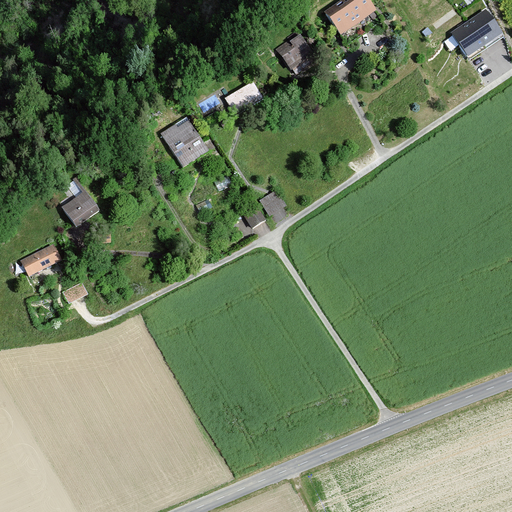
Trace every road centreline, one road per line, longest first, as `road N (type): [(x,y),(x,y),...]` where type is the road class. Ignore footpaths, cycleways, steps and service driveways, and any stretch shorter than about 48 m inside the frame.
road 1 (residential): [(79,305),(96,323),(116,316),(270,238),(511,72)]
road 2 (secondary): [(192,511),(511,381)]
